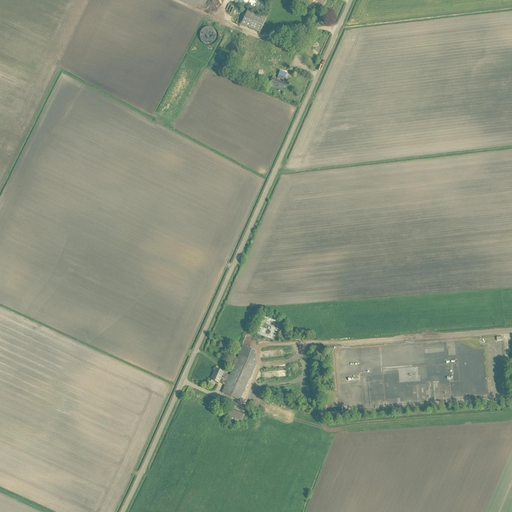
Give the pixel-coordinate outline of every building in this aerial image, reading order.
[(241,25),(259,33),(266,18),(248,10),(241,25)] [(201,35),(204,36),(202,42),(216,45),(219,29),(203,26),(201,35)] [(242,56),(249,39),(231,33),(225,50),(242,56)] [(287,84),(281,82),(282,78),(284,79),(286,74),(280,71),(278,75),(278,76),(276,80),(272,79),(269,86),(284,92),(287,84)] [(225,385),(222,393),(242,400),(256,362),(254,362),(255,358),(253,357),(256,350),(242,345),(231,374),(215,368),(211,380),(225,385)] [(409,374),(412,376),(413,374),(412,373),(413,371),(407,367),(405,370),(407,371),(405,373),(409,375),(409,374)] [(238,421),(241,414),(231,409),(228,415),(234,418),(233,418),(238,421)]
